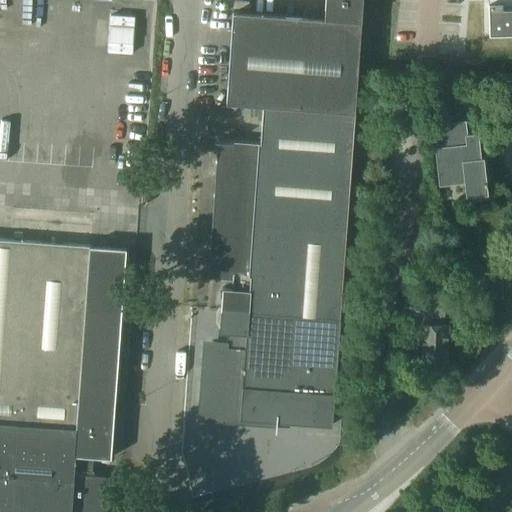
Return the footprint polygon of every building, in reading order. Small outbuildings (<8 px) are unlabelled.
[(227,103),(263,105),(355,111),(362,0),(325,0),(324,18),(233,11),(227,103)] [(497,0),(490,0),(489,0),(490,32),(511,31),(511,5),(502,6),(502,0),(497,0)] [(108,51),(133,53),(135,16),(111,15),(108,51)] [(207,364),(204,366),(210,381),(206,383),(204,415),(223,416),(224,420),(239,414),(241,418),(332,424),(336,374),(355,111),(263,105),(261,140),(220,138),(220,139),(224,139),(223,157),(219,159),(225,174),(221,175),(217,235),(214,236),(219,251),(216,253),(214,272),(233,273),(232,288),(223,287),(227,296),(226,309),(225,323),(220,331),(229,332),(227,347),(209,345),(207,364)] [(465,121),(436,124),(438,147),(436,147),(440,184),(465,181),(467,196),(487,193),(483,158),(481,159),(478,134),(467,135),(465,121)] [(0,505),(2,505),(4,511),(107,511),(110,475),(92,474),(94,456),(111,457),(127,248),(0,238),(0,505)] [(423,323),(422,364),(430,365),(430,367),(439,367),(439,365),(448,365),(449,324),(444,324),(444,318),(445,318),(446,294),(405,293),(405,317),(424,317),(424,323),(423,323)]
